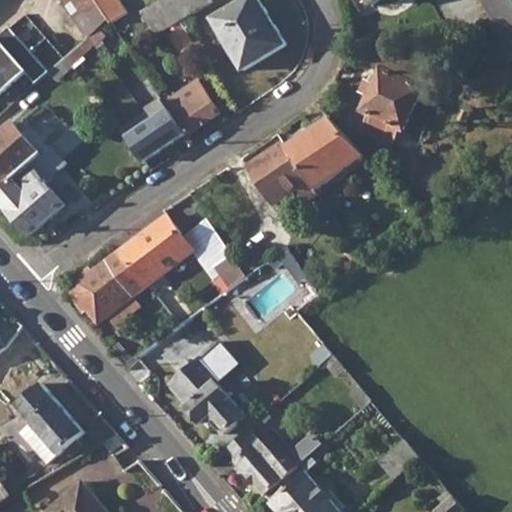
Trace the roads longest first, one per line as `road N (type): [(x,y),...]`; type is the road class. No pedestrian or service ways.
road 1 (residential): [(319,0),(322,67),(283,113),(28,291)]
road 2 (secondary): [(220,511),(28,291)]
